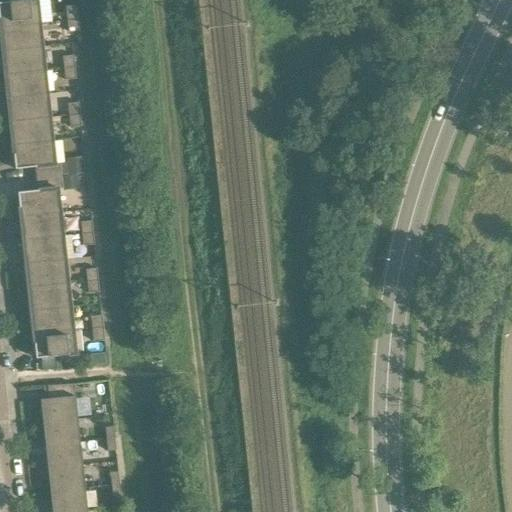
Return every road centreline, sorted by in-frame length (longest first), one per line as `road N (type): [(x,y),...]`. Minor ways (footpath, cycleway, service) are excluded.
road 1 (tertiary): [(390,511),(386,383),(412,211),(441,125),(500,0)]
road 2 (track): [(219,511),(204,367),(0,383)]
